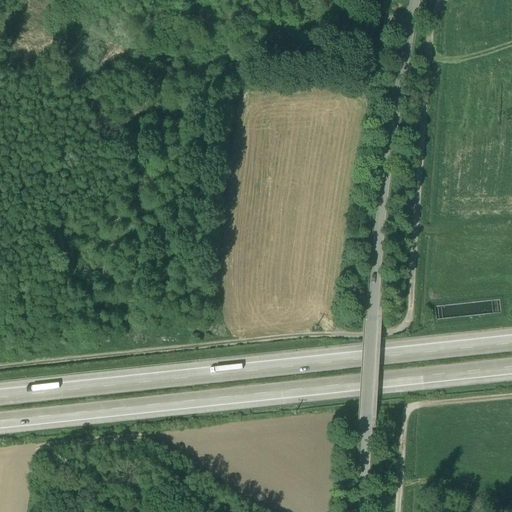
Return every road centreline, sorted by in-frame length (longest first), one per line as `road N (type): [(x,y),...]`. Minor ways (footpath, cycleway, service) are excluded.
road 1 (track): [(0,367),(286,336),(395,333),(408,322),(430,24),(441,0)]
road 2 (unclassified): [(364,511),(382,204),(415,0)]
road 3 (motorway): [(511,344),(0,398)]
road 4 (motorway): [(0,421),(511,367)]
road 5 (track): [(511,396),(410,407),(398,511)]
